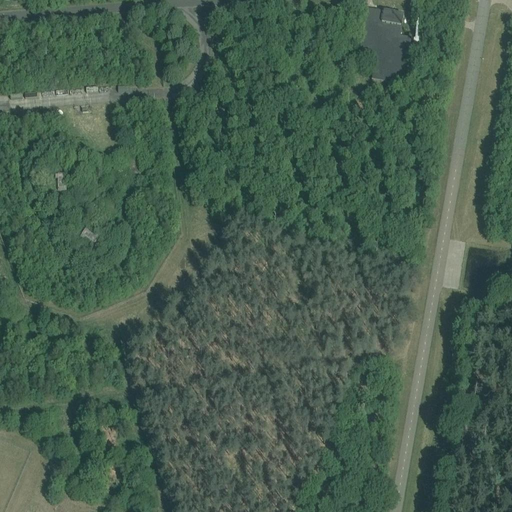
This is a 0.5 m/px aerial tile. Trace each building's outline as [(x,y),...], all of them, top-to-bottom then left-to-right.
[(366,10),(357,57),(375,60),(371,81),(403,87),(411,40),(400,38),(404,17),(366,10)] [(218,86),(211,80),(207,85),(214,90),(218,86)] [(204,89),(200,93),(207,100),(211,95),(204,89)] [(91,114),(91,106),(75,107),(75,115),(91,114)] [(41,118),(41,110),(25,111),(25,119),(41,118)] [(154,174),(152,171),(146,174),(139,161),(144,157),(143,155),(123,165),(134,185),(154,174)] [(64,187),(64,185),(64,176),(55,176),(55,180),(58,180),(58,192),(66,192),(67,187),(64,187)] [(100,238),(96,235),(95,237),(85,231),(80,238),(84,240),(85,238),(95,245),(100,238)]
